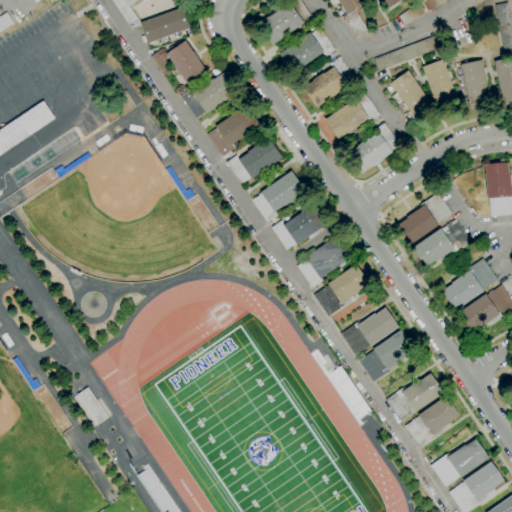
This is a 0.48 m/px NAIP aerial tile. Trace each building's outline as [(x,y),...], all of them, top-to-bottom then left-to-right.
[(128,25),(110,0),(138,0),(129,6),(137,19),(128,25)] [(274,45),(259,23),(268,17),(289,3),(290,4),(295,0),(301,0),(315,20),(305,27),(304,25),(274,45)] [(357,39),(342,16),(346,13),(336,0),(363,0),(366,3),(364,4),(366,7),(356,13),(369,32),(357,39)] [(400,0),(389,8),(382,0),(400,0)] [(511,48),(503,50),(494,5),(507,2),(511,30),(511,48)] [(405,26),(398,16),(417,3),(424,13),(405,26)] [(147,43),(146,41),(143,43),(140,36),(144,35),(139,23),(182,7),(189,28),(147,43)] [(0,32),(0,16),(6,12),(13,23),(0,32)] [(292,74),(278,54),(310,33),(310,34),(320,27),(336,51),(325,58),(322,54),(292,74)] [(377,71),(372,59),(439,34),(443,46),(377,71)] [(187,85),(180,75),(179,76),(171,65),(172,64),(165,54),(169,52),(167,49),(172,46),(174,48),(185,40),(207,71),(187,85)] [(163,76),(149,57),(157,51),(171,70),(163,76)] [(511,108),(505,110),(504,105),(502,106),(496,76),(495,76),(494,70),(495,70),(493,61),(511,56),(511,108)] [(314,110),(300,90),(312,82),(311,80),(322,73),(323,74),(332,68),(329,64),(340,57),(359,84),(350,91),(347,87),(314,110)] [(434,102),(421,67),(442,59),(455,95),(434,102)] [(472,112),(471,107),(468,108),(460,64),(481,60),(483,70),(485,70),(486,75),(484,76),(489,102),(486,103),(487,109),(472,112)] [(417,123),(389,83),(408,70),(435,110),(417,123)] [(196,119),(180,97),(190,89),(193,94),(206,84),(205,83),(212,78),(213,79),(223,72),(237,91),(206,114),(205,112),(196,119)] [(337,139),(323,120),(354,98),(355,99),(364,93),(379,115),(369,123),(366,119),(358,125),(358,126),(347,133),(347,132),(337,139)] [(0,130),(0,154),(54,118),(43,102),(0,130)] [(222,156),(206,134),(216,127),(214,126),(245,104),(259,124),(249,132),(250,133),(239,141),(238,139),(229,146),(232,149),(222,156)] [(361,173),(347,153),(357,146),(357,145),(366,139),(367,140),(377,133),(374,129),(384,123),(399,145),(391,151),(392,152),(381,160),(371,167),(371,166),(361,173)] [(241,184),(225,162),(235,155),(237,159),(247,152),(247,151),(257,144),(258,145),(268,138),(282,158),(251,179),(250,178),(241,184)] [(511,214),(490,217),(488,198),(487,198),(483,165),(507,163),(508,174),(509,174),(511,194),(511,214)] [(267,222),(251,200),(261,193),(260,192),(291,170),(305,190),(283,205),(283,204),(274,210),(277,215),(267,222)] [(410,244),(396,225),(406,218),(406,217),(422,206),(421,204),(437,192),(452,213),(437,224),(437,225),(410,244)] [(286,250),(270,228),(280,220),(283,225),(313,204),(327,223),(296,245),(295,243),(286,250)] [(425,267),(412,248),(440,228),(440,229),(455,219),(470,240),(453,253),(451,250),(436,261),(435,260),(425,267)] [(311,288),(296,266),(306,259),(305,257),(336,236),(350,257),(320,278),(322,280),(311,288)] [(455,310),(442,291),(451,284),(451,283),(468,272),(466,269),(482,258),(497,279),(482,289),(483,290),(455,310)] [(327,316),(313,295),(327,285),(326,284),(355,264),(368,283),(358,290),(359,291),(341,303),(343,305),(327,316)] [(470,332),(457,313),(461,310),(484,294),(485,295),(500,285),(511,301),(511,308),(499,317),(498,315),(481,327),(480,326),(470,332)] [(354,356),(339,334),(354,324),(356,326),(374,313),(374,314),(384,307),(398,327),(370,346),(369,345),(354,356)] [(372,382),(358,361),(373,350),(372,349),(400,330),(414,349),(403,356),(404,357),(385,370),(387,372),(372,382)] [(399,421),(384,400),(399,390),(400,391),(419,379),(420,380),(430,373),(443,393),(415,412),(414,411),(399,421)] [(97,425),(76,395),(87,387),(107,418),(97,425)] [(418,447),(403,426),(418,416),(417,415),(445,396),(459,416),(434,434),(435,436),(418,447)] [(444,487),(429,465),(444,455),(445,456),(474,437),(488,458),(460,477),(459,477),(444,487)] [(464,511),(460,511),(448,492),(463,482),(462,481),(490,461),(503,481),(493,488),(494,489),(477,500),(478,502),(464,511)] [(486,511),(511,494),(511,511),(486,511)]
